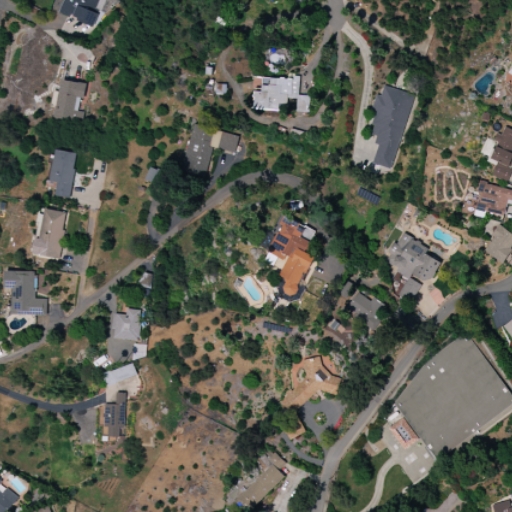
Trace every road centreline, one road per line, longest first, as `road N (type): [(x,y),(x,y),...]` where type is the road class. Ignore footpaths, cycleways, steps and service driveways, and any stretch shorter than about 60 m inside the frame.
road 1 (residential): [(0,364),(38,348),(240,184),(264,176),(292,180)]
road 2 (residential): [(511,282),(452,307),(345,442),(317,511)]
